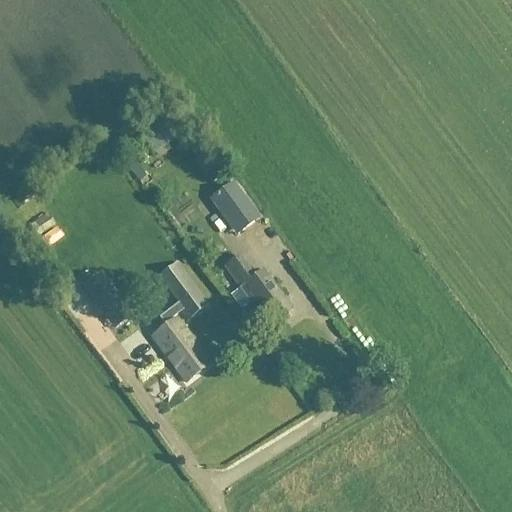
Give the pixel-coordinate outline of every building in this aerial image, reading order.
[(165,151),(189,134),(170,108),(146,125),(165,151)] [(236,238),(259,221),(232,186),(210,202),(236,238)] [(184,220),(201,218),(199,207),(182,209),(184,220)] [(55,231),(39,241),(46,252),(62,241),(55,231)] [(292,312),(264,273),(255,280),(239,259),(224,271),(240,291),(253,307),(255,305),(272,327),(292,312)] [(152,339),(186,385),(210,367),(177,321),(174,324),(172,321),(180,315),(184,322),(208,305),(180,266),(160,280),(178,307),(159,321),(165,330),(152,339)] [(82,290),(104,318),(121,305),(100,277),(82,290)]
